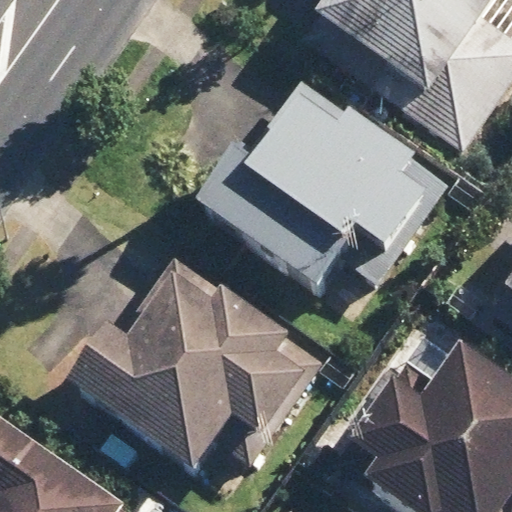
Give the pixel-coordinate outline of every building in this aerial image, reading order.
[(511,42),(511,5),(506,0),(320,0),(303,20),(429,133),(511,42)] [(419,193),(293,79),(192,191),(318,305),(419,193)] [(511,220),(467,271),(511,311),(511,220)] [(300,362),(173,248),(72,360),(199,473),(300,362)] [(502,511),(511,502),(511,415),(429,341),(328,453),(393,511),(502,511)] [(115,511),(20,427),(0,449),(0,511),(115,511)]
